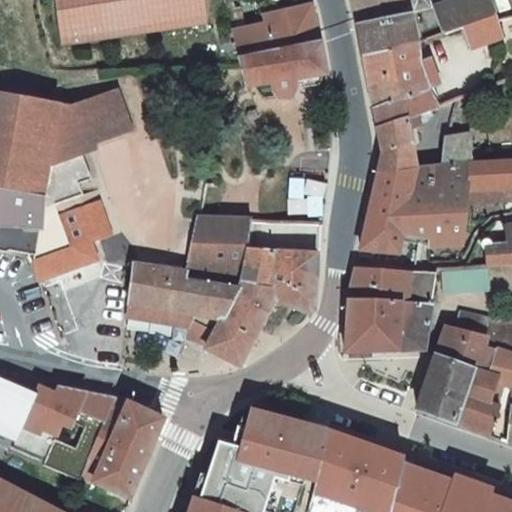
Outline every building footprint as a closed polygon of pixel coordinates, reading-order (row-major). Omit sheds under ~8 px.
[(200,0),(54,0),(60,37),(203,17),(200,0)] [(405,0),(352,0),(363,56),(363,58),(414,43),(413,40),(413,34),(413,15),(409,15),(405,0)] [(490,14),(493,13),(488,0),(449,0),(432,5),(441,34),(460,26),(490,14)] [(320,41),(311,3),(282,9),(282,19),(232,30),(239,58),(320,41)] [(490,14),(460,26),(467,49),(498,40),(490,14)] [(320,41),(239,58),(240,62),(249,88),(254,88),(272,86),(275,99),(292,96),(296,90),(295,79),(327,72),(320,41)] [(374,108),(427,88),(421,74),(417,61),(417,59),(414,46),(414,43),(363,58),(366,70),(372,97),(374,108)] [(428,58),(417,61),(421,74),(427,88),(438,85),(428,58)] [(295,79),(296,90),(318,87),(327,72),(295,79)] [(272,86),(254,88),(263,101),(275,99),(272,86)] [(435,107),(427,88),(374,108),(378,127),(420,113),(435,107)] [(0,93),(0,217),(4,218),(14,209),(17,210),(18,216),(30,219),(41,215),(42,209),(82,195),(77,183),(90,178),(79,147),(131,128),(118,91),(69,108),(0,93)] [(422,126),(420,113),(378,127),(383,155),(379,173),(417,169),(410,131),(422,126)] [(446,139),(439,166),(470,164),(469,136),(446,139)] [(439,166),(417,169),(379,173),(360,248),(399,254),(400,238),(400,234),(427,237),(426,245),(463,247),(465,213),(466,203),(481,203),(511,201),(511,160),(470,164),(439,166)] [(33,246),(35,246),(33,258),(40,278),(97,258),(96,254),(83,219),(88,217),(83,206),(38,222),(33,246)] [(83,219),(96,254),(120,247),(106,210),(88,217),(83,219)] [(244,224),(197,224),(187,270),(195,271),(219,275),(244,280),(253,223),(244,224)] [(312,254),(314,223),(253,223),(244,280),(243,284),(277,290),(273,299),(306,316),(307,315),(310,314),(313,308),(314,303),(317,255),(312,254)] [(511,266),(511,225),(505,226),(504,244),(490,244),(487,242),(483,242),(479,243),(478,246),(480,250),(482,251),(484,252),(484,268),(511,266)] [(135,265),(128,307),(127,318),(189,324),(193,324),(199,315),(203,315),(217,288),(216,288),(219,275),(195,271),(192,283),(185,282),(186,275),(158,269),(135,265)] [(438,275),(356,267),(348,296),(347,302),(346,312),(345,353),(383,352),(397,352),(403,303),(433,305),(438,275)] [(489,269),(448,271),(449,294),(490,292),(489,269)] [(225,317),(207,315),(203,315),(199,315),(193,324),(189,324),(186,332),(209,344),(216,335),(247,351),(258,328),(272,300),(273,299),(277,290),(243,284),(239,292),(225,317)] [(225,317),(239,292),(217,288),(203,315),(207,315),(225,317)] [(424,351),(433,305),(403,303),(397,352),(424,351)] [(497,349),(498,349),(506,323),(462,312),(459,322),(451,319),(449,321),(447,327),(485,337),(483,345),(497,349)] [(511,352),(511,324),(506,323),(498,349),(511,352)] [(447,327),(438,350),(425,389),(418,410),(455,424),(476,371),(490,376),(497,349),(483,345),(485,337),(447,327)] [(247,351),(216,335),(209,344),(206,347),(240,365),(247,351)] [(499,385),(511,385),(511,352),(498,349),(497,349),(490,376),(476,371),(455,424),(490,436),(501,407),(493,403),(499,385)] [(99,435),(115,398),(23,381),(10,379),(0,374),(0,431),(16,439),(13,446),(45,460),(43,463),(80,480),(99,435)] [(121,399),(115,398),(99,435),(150,452),(165,419),(144,409),(127,402),(121,399)] [(261,511),(262,510),(271,483),(280,485),(283,473),(313,481),(326,432),(324,431),(323,436),(300,428),(301,424),(274,416),(253,410),(247,429),(239,426),(233,444),(218,440),(199,498),(195,497),(190,511),(261,511)] [(306,510),(311,511),(352,511),(355,507),(368,511),(391,511),(406,460),(359,443),(326,432),(313,481),(306,510)] [(99,435),(80,480),(131,498),(150,452),(99,435)] [(492,491),(474,484),(457,478),(455,484),(412,468),(415,463),(406,460),(391,511),(511,511),(511,504),(490,497),(492,491)] [(0,511),(57,511),(8,489),(7,492),(0,488),(0,511)] [(66,511),(90,511),(92,508),(72,499),(66,511)]
